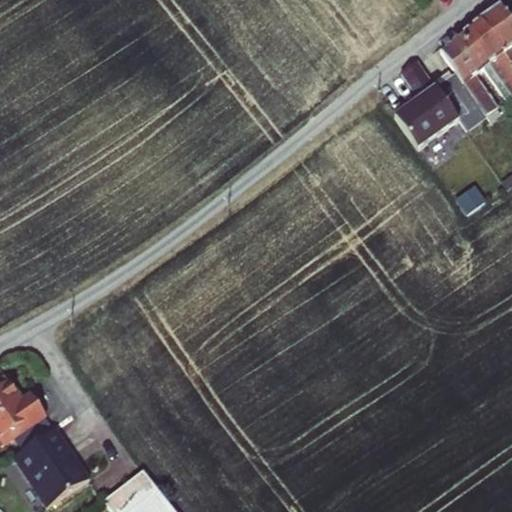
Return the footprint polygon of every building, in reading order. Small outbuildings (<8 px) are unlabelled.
[(511,2),(480,24),(511,69),(511,2)] [(511,69),(480,24),(461,40),(484,73),(507,105),(511,101),(511,69)] [(455,77),(435,91),(459,124),(466,135),(497,112),(474,81),(484,73),(461,40),(440,57),(455,77)] [(418,153),(459,124),(435,91),(417,64),(401,77),(419,103),(394,121),(418,153)] [(446,160),(430,171),(448,195),(464,184),(446,160)] [(511,178),(502,185),(507,192),(511,188),(511,178)] [(0,446),(1,448),(20,436),(29,430),(44,420),(30,400),(21,406),(3,380),(0,382),(0,446)] [(39,444),(29,430),(20,436),(30,450),(39,444)] [(30,450),(11,463),(28,486),(31,484),(48,510),(84,487),(66,460),(69,458),(54,435),(39,444),(30,450)] [(66,460),(84,487),(87,485),(69,458),(66,460)] [(146,478),(144,475),(124,491),(103,507),(146,478)] [(171,511),(146,478),(103,507),(107,511),(171,511)] [(31,484),(28,486),(44,511),(45,511),(48,510),(31,484)]
